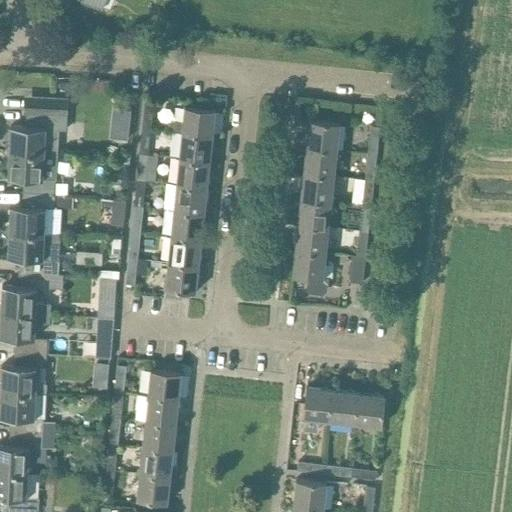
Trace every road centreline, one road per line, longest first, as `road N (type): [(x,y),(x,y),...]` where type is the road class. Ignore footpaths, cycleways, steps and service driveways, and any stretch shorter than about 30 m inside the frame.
road 1 (residential): [(212,340),(250,70)]
road 2 (residential): [(20,45),(250,70)]
road 3 (track): [(475,0),(449,203)]
road 4 (residential): [(212,340),(399,363)]
road 5 (residential): [(250,70),(419,91)]
